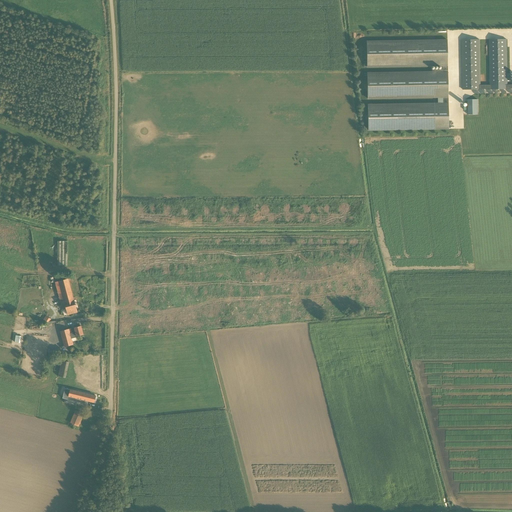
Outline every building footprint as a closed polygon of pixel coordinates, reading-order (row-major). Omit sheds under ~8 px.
[(490,89),(511,88),(511,84),(507,85),(506,39),(489,39),(490,85),(480,85),(479,39),(462,40),(463,90),(480,90),(490,89)] [(432,71),(367,72),(368,99),(442,98),(442,103),(368,104),(368,130),(449,129),(447,40),(367,41),(367,68),(442,66),(442,70),(432,70),(432,71)] [(478,99),(467,99),(468,114),(478,114),(478,99)] [(67,265),(67,241),(58,241),(58,265),(67,265)] [(77,312),(68,279),(55,282),(61,305),(62,310),(66,309),(68,315),(77,312)] [(47,324),(51,319),(46,316),(42,321),(47,324)] [(77,337),(76,336),(83,335),(81,326),(74,328),(60,332),(64,347),(73,344),(71,339),(77,337)] [(65,378),(68,362),(61,360),(58,376),(65,378)] [(96,396),(70,390),(68,396),(65,395),(64,398),(87,404),(88,401),(94,403),(96,396)] [(78,426),(82,415),(75,412),(70,423),(78,426)]
